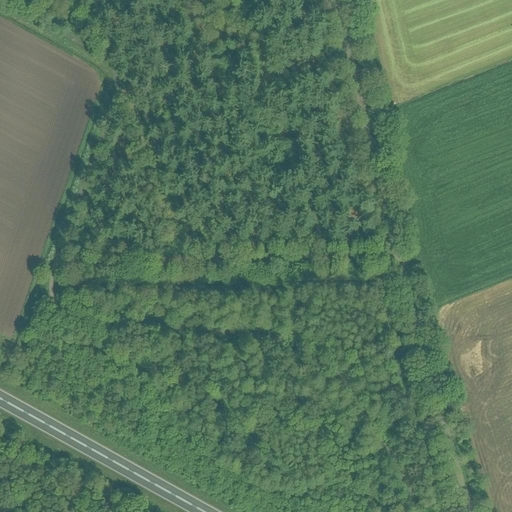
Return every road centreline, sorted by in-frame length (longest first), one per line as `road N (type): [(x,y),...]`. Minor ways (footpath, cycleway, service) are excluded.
road 1 (unclassified): [(469,511),(408,305),(337,0)]
road 2 (track): [(397,255),(56,261)]
road 3 (trunk): [(202,511),(0,398)]
